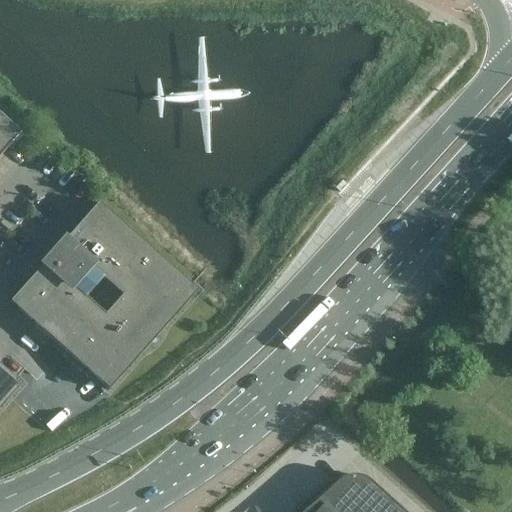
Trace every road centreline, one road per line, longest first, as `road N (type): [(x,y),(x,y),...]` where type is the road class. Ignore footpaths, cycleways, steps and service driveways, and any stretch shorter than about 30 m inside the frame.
road 1 (primary): [(511,56),(258,329),(134,425),(0,501)]
road 2 (primary): [(128,496),(183,460),(317,335),(511,127)]
